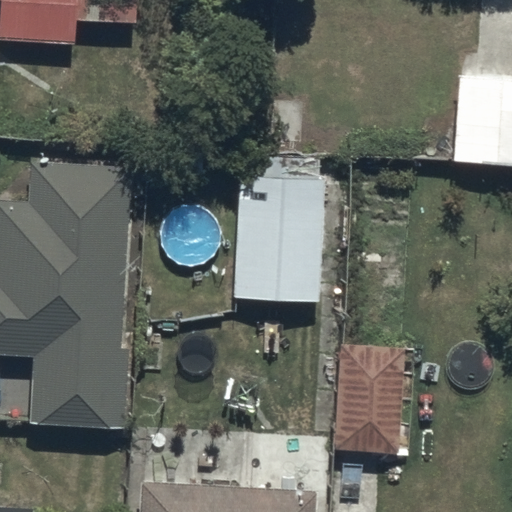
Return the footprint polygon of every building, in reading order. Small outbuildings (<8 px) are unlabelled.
[(0,0),(0,38),(74,43),(76,22),(135,25),(136,0),(0,0)] [(511,77),(457,75),(454,164),(511,166),(511,77)] [(0,352),(35,353),(33,422),(127,424),(128,349),(120,349),(124,165),(31,163),(30,198),(0,197),(0,352)] [(240,171),(234,298),(319,301),(324,175),(240,171)] [(341,344),(335,450),(400,454),(406,348),(341,344)] [(313,511),(315,489),(142,480),(141,511),(313,511)]
